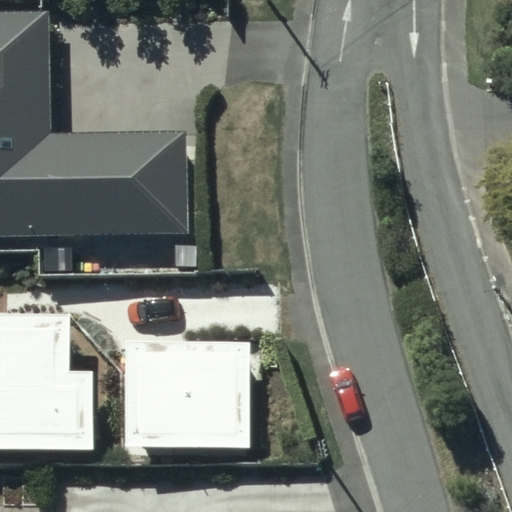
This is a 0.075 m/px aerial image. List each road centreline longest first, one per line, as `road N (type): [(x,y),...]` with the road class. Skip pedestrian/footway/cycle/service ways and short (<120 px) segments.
road 1 (residential): [(411,511),(368,367),(333,194),(340,75),(368,0)]
road 2 (residential): [(403,0),(453,248),(511,422)]
